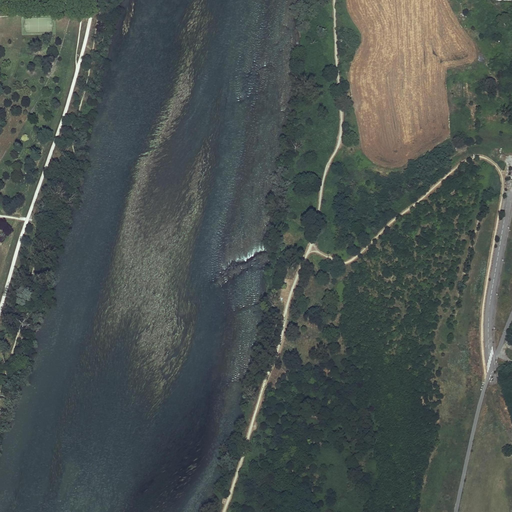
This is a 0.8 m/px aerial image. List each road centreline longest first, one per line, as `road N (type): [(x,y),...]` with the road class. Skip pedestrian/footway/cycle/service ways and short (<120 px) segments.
road 1 (track): [(341,250),(461,151),(482,145),(511,153)]
road 2 (residential): [(511,175),(490,297),(491,372)]
